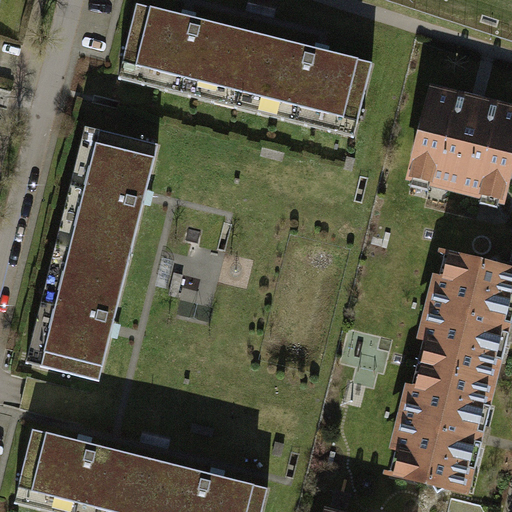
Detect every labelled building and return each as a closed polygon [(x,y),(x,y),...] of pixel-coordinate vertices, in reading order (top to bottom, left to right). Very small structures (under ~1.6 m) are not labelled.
[(136,6),(118,77),(355,137),(373,65),(136,6)] [(511,105),(452,89),(425,184),(511,208),(511,105)] [(158,148),(88,130),(31,362),(101,379),(158,148)] [(429,341),(423,364),(495,382),(511,312),(511,270),(450,255),(444,280),(435,277),(420,339),(429,341)] [(402,451),(396,474),(467,492),(495,382),(423,364),(417,389),(408,387),(392,449),(402,451)] [(33,431),(19,490),(107,511),(262,511),(268,489),(33,431)]
